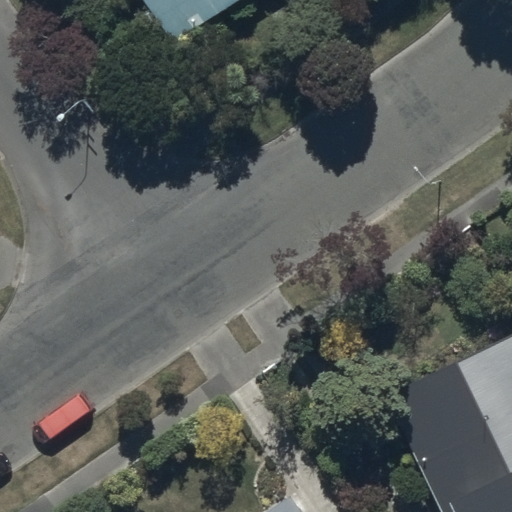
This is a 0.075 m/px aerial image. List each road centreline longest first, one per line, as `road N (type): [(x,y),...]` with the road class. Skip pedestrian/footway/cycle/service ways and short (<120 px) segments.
road 1 (residential): [(152,302),(511,13)]
road 2 (residential): [(152,302),(0,73)]
road 3 (residential): [(0,393),(152,302)]
